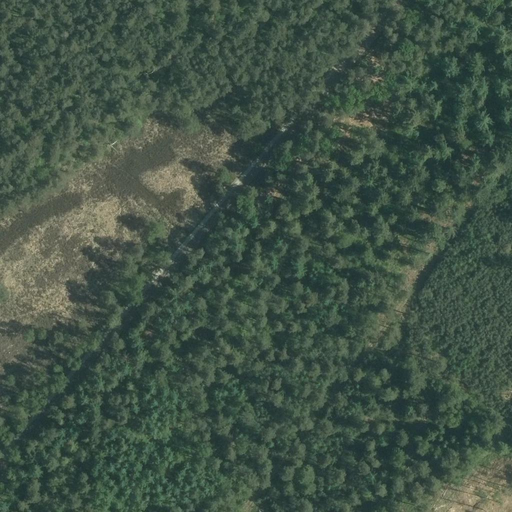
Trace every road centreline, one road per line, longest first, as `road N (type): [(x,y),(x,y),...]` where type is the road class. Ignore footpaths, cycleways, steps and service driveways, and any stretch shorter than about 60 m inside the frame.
road 1 (track): [(406,0),(0,464)]
road 2 (track): [(238,511),(511,167)]
